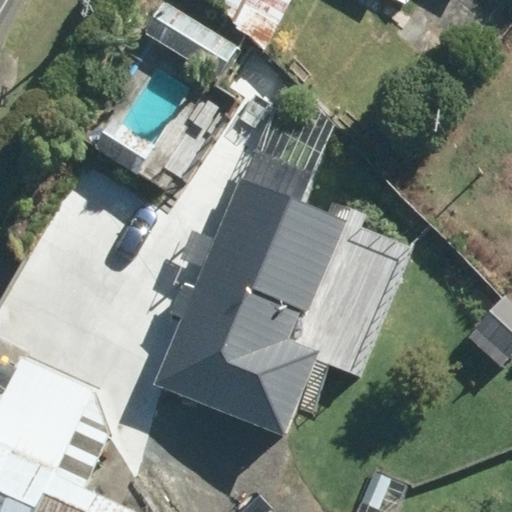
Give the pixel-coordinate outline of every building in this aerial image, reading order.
[(206,0),(206,1),(263,55),(292,0),(206,0)] [(212,40),(161,6),(143,32),(217,82),(246,40),(223,24),(212,40)] [(421,74),(389,53),(344,117),(376,138),(421,74)] [(111,126),(93,154),(135,180),(153,152),(111,126)] [(182,326),(153,392),(280,449),(318,362),(301,353),(309,334),(297,328),(300,320),(307,324),(348,230),(243,183),(194,292),(179,286),(165,318),(182,326)] [(116,511),(82,496),(111,437),(83,425),(96,400),(19,363),(5,392),(0,389),(0,511),(116,511)] [(266,511),(282,472),(231,453),(215,495),(259,511),(266,511)]
